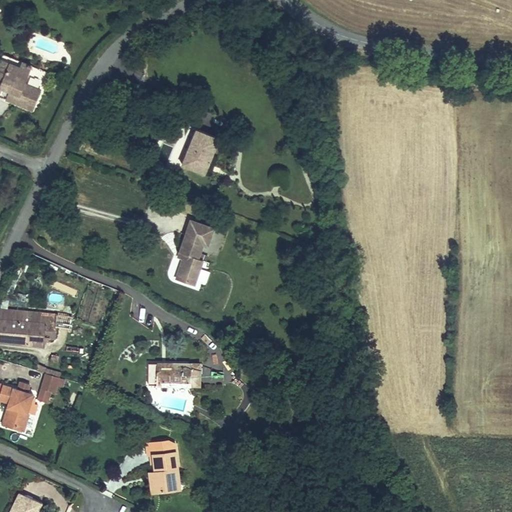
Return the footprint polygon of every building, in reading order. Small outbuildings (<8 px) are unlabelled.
[(3,56),(0,61),(0,91),(3,93),(9,95),(4,105),(31,118),(41,97),(25,89),(33,71),(3,56)] [(196,131),(180,167),(204,178),(210,166),(216,168),(226,145),(196,131)] [(210,166),(204,178),(210,180),(216,168),(210,166)] [(210,229),(187,221),(174,260),(180,262),(174,280),(191,287),(199,264),(193,262),(199,245),(204,247),(210,229)] [(54,316),(0,310),(0,348),(9,349),(10,342),(51,346),(54,316)] [(10,342),(9,349),(50,354),(51,346),(10,342)] [(155,392),(156,371),(147,371),(147,391),(155,392)] [(196,373),(156,371),(155,392),(195,393),(196,373)] [(34,401),(34,403),(42,406),(46,395),(51,396),(55,381),(42,377),(34,401)] [(17,384),(15,392),(25,394),(27,387),(17,384)] [(23,436),(28,418),(25,417),(29,399),(30,396),(25,394),(15,392),(0,387),(0,403),(6,405),(2,419),(13,422),(10,432),(23,436)] [(34,401),(29,399),(25,417),(28,418),(32,419),(35,407),(33,407),(34,403),(34,401)] [(13,422),(2,419),(0,428),(0,429),(10,432),(13,422)] [(169,500),(168,486),(176,485),(174,459),(146,461),(147,481),(152,480),(152,490),(148,490),(149,501),(169,500)] [(176,485),(168,486),(169,500),(177,499),(176,485)] [(8,511),(15,511),(21,500),(16,498),(8,511)] [(37,511),(39,509),(21,500),(15,511),(37,511)]
